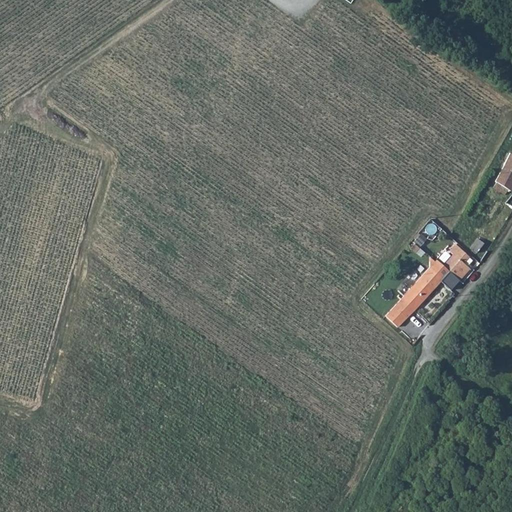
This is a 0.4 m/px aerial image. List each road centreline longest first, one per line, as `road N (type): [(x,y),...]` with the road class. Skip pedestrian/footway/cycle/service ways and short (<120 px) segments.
road 1 (track): [(346,511),(423,357)]
road 2 (residential): [(511,217),(423,357)]
